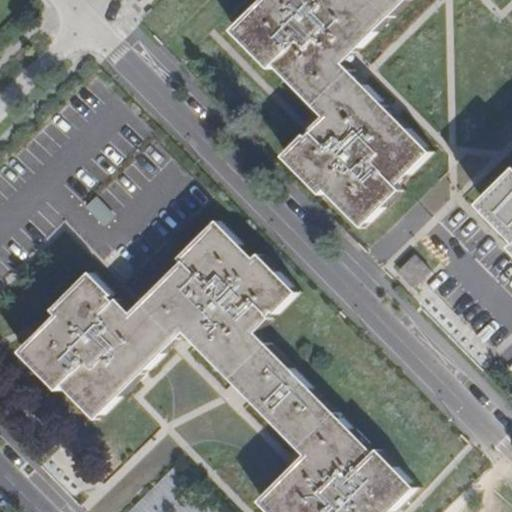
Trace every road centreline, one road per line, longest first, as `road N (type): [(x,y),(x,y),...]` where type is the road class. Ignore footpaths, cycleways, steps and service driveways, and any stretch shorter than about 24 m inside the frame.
road 1 (residential): [(85,22),(511,454)]
road 2 (residential): [(0,109),(85,22)]
